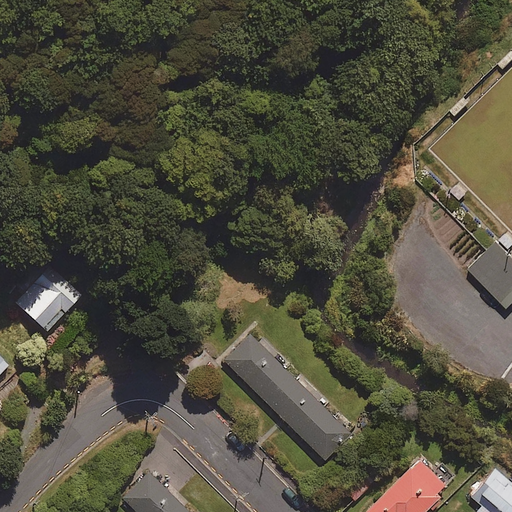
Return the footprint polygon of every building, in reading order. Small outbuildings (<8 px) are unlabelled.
[(511,255),(497,240),(468,267),(506,306),(511,300),(511,255)] [(85,304),(53,270),(15,305),(47,339),(85,304)] [(348,431),(248,332),(222,358),(323,457),(348,431)] [(0,380),(9,373),(0,363),(0,380)] [(419,511),(448,484),(420,454),(360,511),(361,511),(419,511)] [(511,511),(511,483),(492,467),(469,495),(481,504),(474,511),(511,511)] [(189,511),(147,471),(122,497),(136,511),(189,511)] [(372,483),(362,472),(343,488),(353,500),(372,483)]
